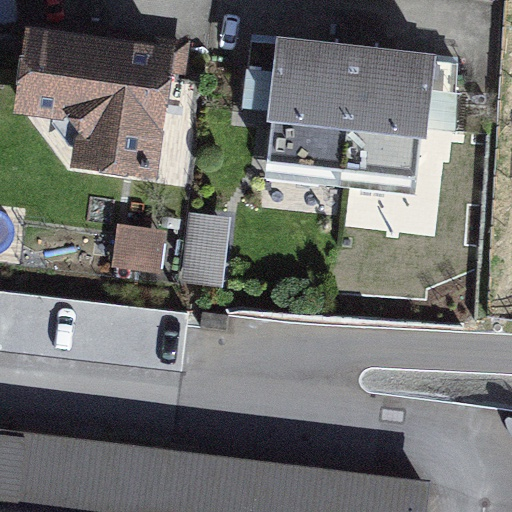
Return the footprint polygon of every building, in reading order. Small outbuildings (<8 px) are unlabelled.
[(180,37),(28,19),(18,106),(81,113),(76,159),(164,169),(180,37)] [(433,49),(275,35),(263,172),(421,187),(433,49)] [(190,213),(188,280),(231,281),(233,214),(190,213)] [(166,227),(119,219),(113,258),(160,266),(166,227)] [(35,296),(0,292),(0,348),(29,352),(35,296)] [(188,308),(101,298),(94,356),(181,367),(188,308)] [(443,336),(237,314),(230,373),(437,395),(443,336)] [(433,511),(438,471),(0,422),(0,511),(433,511)]
